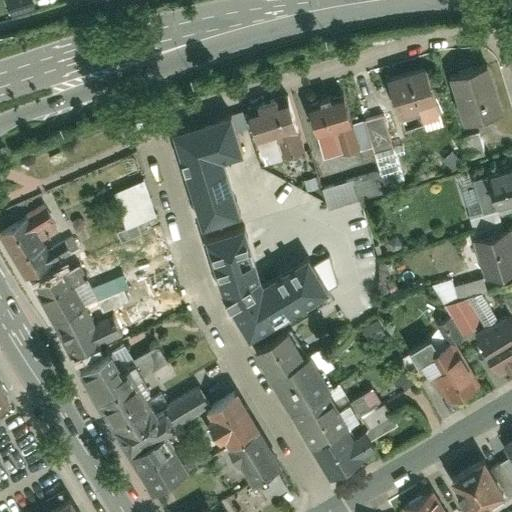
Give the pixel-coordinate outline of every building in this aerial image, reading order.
[(16,0),(0,0),(0,12),(19,7),(16,0)] [(479,66),(450,75),(463,118),(492,109),(479,66)] [(438,98),(427,67),(389,81),(400,112),(438,98)] [(354,119),(344,91),(305,105),(323,156),(358,143),(349,120),(354,119)] [(288,94),(246,108),(256,138),(298,124),(288,94)] [(221,114),(173,129),(189,180),(238,165),(234,153),(216,158),(209,137),(226,131),(221,114)] [(486,152),(479,132),(461,138),(468,158),(486,152)] [(511,201),(511,166),(488,174),(499,206),(511,201)] [(322,184),(328,205),(383,189),(377,168),(322,184)] [(157,213),(143,178),(115,189),(129,224),(157,213)] [(222,180),(190,189),(203,233),(258,217),(250,191),(227,198),(222,180)] [(49,203),(1,230),(27,275),(75,248),(49,203)] [(260,229),(207,244),(218,281),(244,273),(240,257),(266,249),(260,229)] [(476,240),(488,277),(511,269),(511,261),(502,231),(476,240)] [(302,268),(295,242),(278,247),(286,273),(302,268)] [(68,270),(35,286),(70,355),(102,339),(68,270)] [(334,302),(322,282),(278,310),(290,329),(334,302)] [(511,319),(508,314),(476,334),(501,373),(511,366),(511,319)] [(290,329),(259,348),(332,472),(377,446),(366,427),(353,435),(347,425),(290,329)] [(425,359),(451,400),(478,384),(452,342),(425,359)] [(114,346),(77,369),(129,449),(165,429),(114,346)] [(0,403),(9,399),(0,382),(0,403)] [(204,408),(247,479),(272,464),(228,393),(204,408)] [(165,429),(129,449),(151,489),(188,469),(165,429)] [(480,458),(449,477),(468,511),(483,511),(492,507),(488,499),(499,492),(480,458)] [(235,490),(248,511),(252,511),(268,502),(254,479),(235,490)] [(438,511),(426,493),(406,507),(409,511),(438,511)] [(76,511),(69,499),(46,511),(76,511)]
